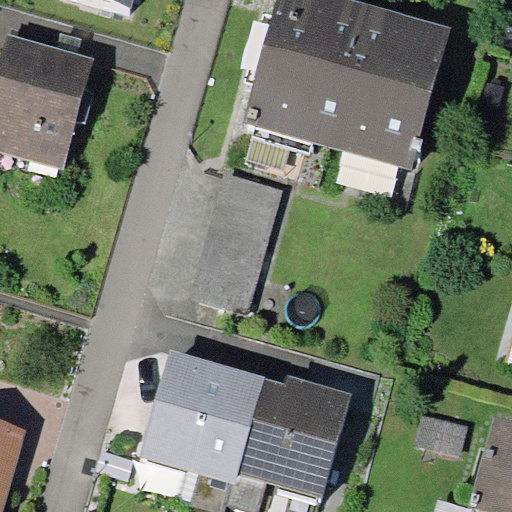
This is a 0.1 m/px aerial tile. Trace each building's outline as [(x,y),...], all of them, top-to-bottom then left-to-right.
[(437,38),(288,0),(266,0),(232,132),(401,175),(437,38)] [(84,64),(0,44),(0,162),(58,176),(84,64)] [(283,199),(220,181),(187,297),(250,314),(283,199)] [(333,408),(155,360),(127,462),(305,510),(333,408)] [(0,502),(21,430),(0,424),(0,502)] [(511,511),(511,432),(484,426),(465,511),(511,511)]
